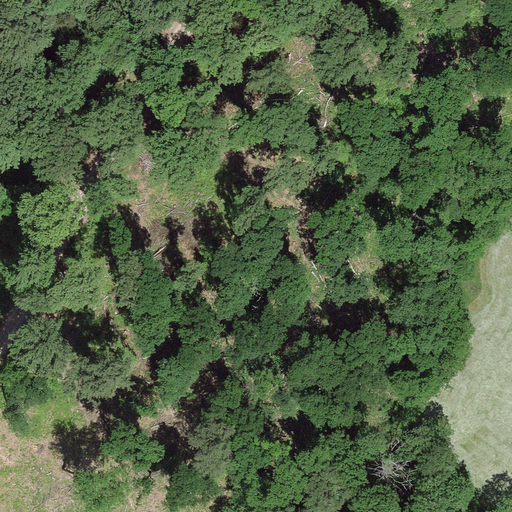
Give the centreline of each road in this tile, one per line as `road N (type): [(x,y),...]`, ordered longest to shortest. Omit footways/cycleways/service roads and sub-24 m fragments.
road 1 (track): [(0,341),(205,0)]
road 2 (track): [(10,324),(39,370),(138,456)]
